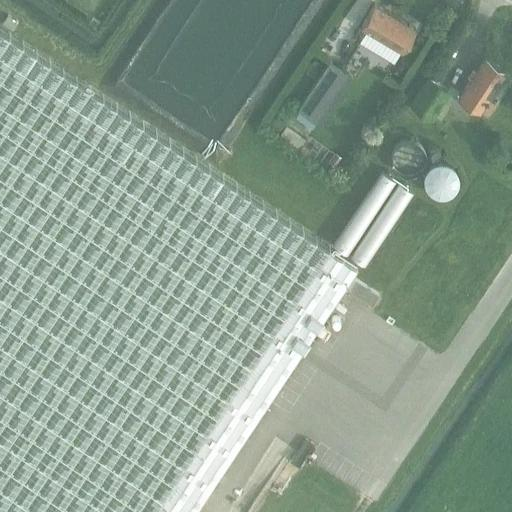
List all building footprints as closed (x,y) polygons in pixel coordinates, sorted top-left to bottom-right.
[(361,27),(401,51),(415,28),(374,4),(361,27)] [(192,511),(356,266),(0,28),(0,511),(192,511)] [(481,109),(489,114),(495,104),(488,99),(506,72),(485,58),(458,98),(479,112),(481,109)] [(297,110),(319,124),(352,76),(330,62),(297,110)] [(448,91),(428,77),(409,106),(429,120),(448,91)] [(357,275),(350,285),(373,302),(380,292),(357,275)]
